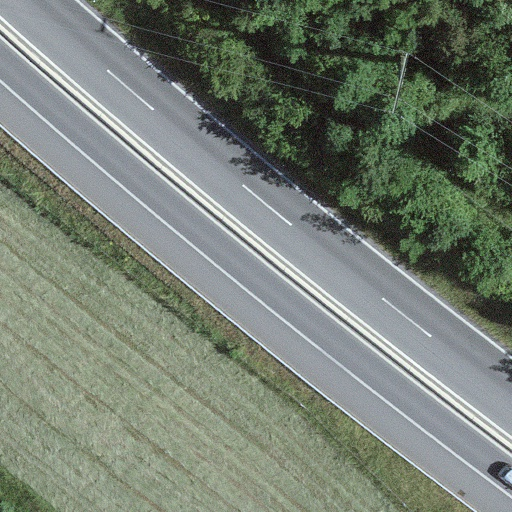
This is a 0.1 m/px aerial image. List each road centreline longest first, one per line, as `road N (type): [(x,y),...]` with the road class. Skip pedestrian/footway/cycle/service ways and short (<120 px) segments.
road 1 (trunk): [(0,59),(229,255),(511,477)]
road 2 (trunk): [(511,398),(266,205),(27,0)]
